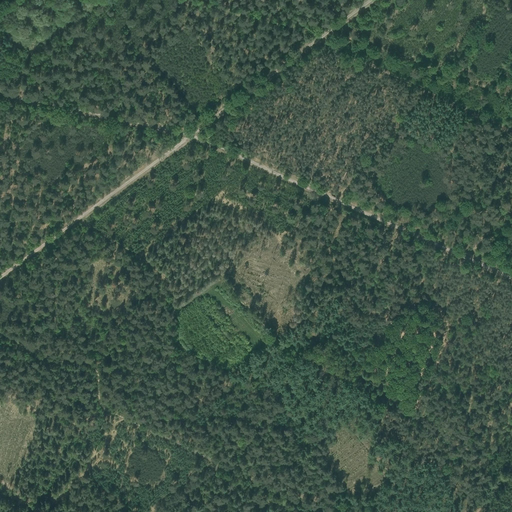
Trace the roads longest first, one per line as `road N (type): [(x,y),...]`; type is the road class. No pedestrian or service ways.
road 1 (track): [(193,134),(511,277)]
road 2 (track): [(193,134),(0,279)]
road 3 (track): [(371,0),(193,134)]
road 4 (track): [(0,89),(190,126),(193,134)]
road 5 (track): [(0,330),(35,352),(90,357),(97,393),(125,411)]
